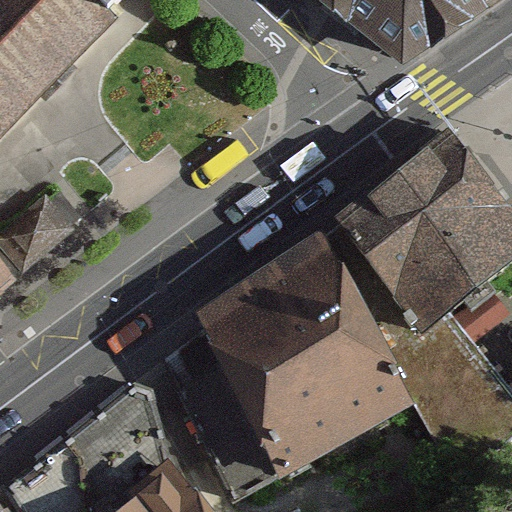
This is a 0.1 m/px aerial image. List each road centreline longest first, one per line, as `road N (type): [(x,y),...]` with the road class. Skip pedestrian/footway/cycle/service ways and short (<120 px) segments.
road 1 (primary): [(0,408),(364,139)]
road 2 (residential): [(364,139),(233,0)]
road 3 (primary): [(364,139),(511,33)]
